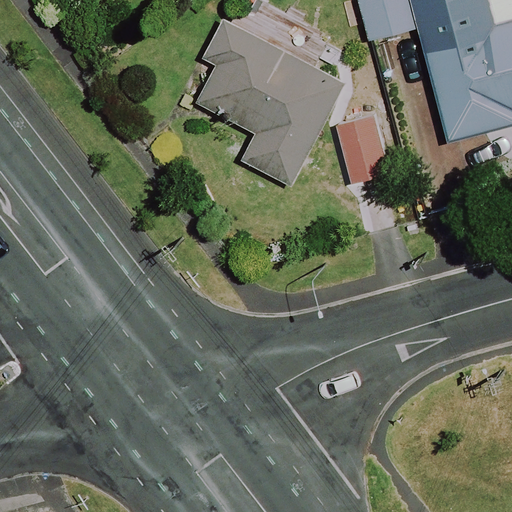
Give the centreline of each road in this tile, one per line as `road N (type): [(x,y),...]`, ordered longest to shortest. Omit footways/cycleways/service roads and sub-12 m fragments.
road 1 (residential): [(135,372),(260,370),(511,299)]
road 2 (secondary): [(0,194),(135,372)]
road 3 (secondary): [(135,372),(245,511)]
road 4 (residential): [(0,394),(72,375),(135,372)]
